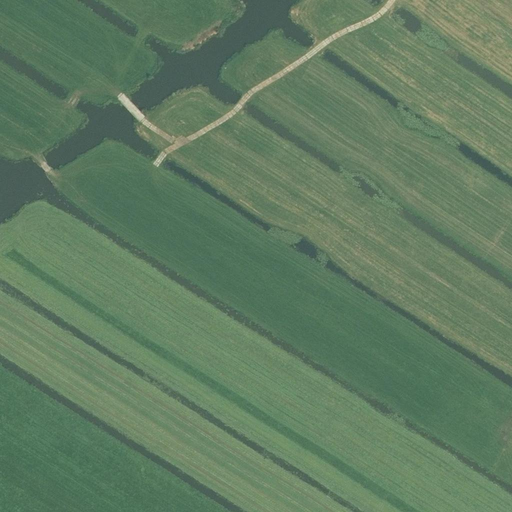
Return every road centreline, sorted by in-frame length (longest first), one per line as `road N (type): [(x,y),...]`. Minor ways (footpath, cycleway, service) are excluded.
road 1 (track): [(180,145),(323,44),(379,19),(396,0)]
road 2 (track): [(38,157),(58,179),(154,166),(180,145),(140,119),(120,94)]
